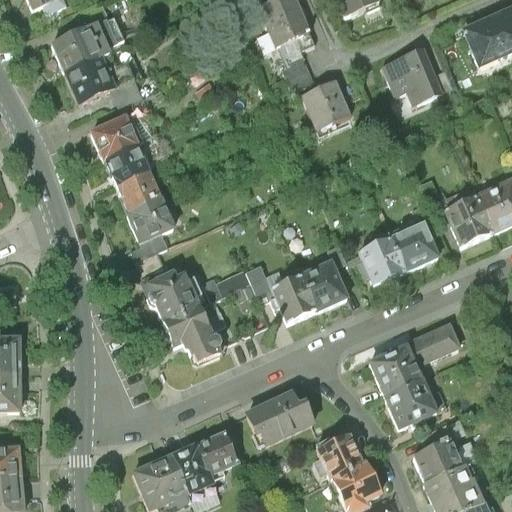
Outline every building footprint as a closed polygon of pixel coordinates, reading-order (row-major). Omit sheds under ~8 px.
[(23,0),(30,16),(37,11),(44,25),(70,13),(64,0),(23,0)] [(294,0),(277,0),(257,11),(267,33),(253,41),(261,59),(311,34),(294,0)] [(373,0),(332,0),(341,23),(376,7),(373,0)] [(511,21),(509,15),(462,36),(477,74),(511,57),(511,21)] [(98,31),(77,40),(89,68),(100,64),(110,59),(98,31)] [(62,80),(89,68),(77,40),(50,51),(62,80)] [(424,50),(379,68),(390,103),(406,98),(409,109),(445,98),(424,50)] [(114,96),(100,64),(89,68),(62,80),(76,112),(114,96)] [(335,81),(300,100),(316,136),(351,118),(335,81)] [(101,168),(109,164),(141,146),(156,137),(142,104),(87,134),(101,168)] [(120,191),(153,175),(141,146),(109,164),(120,191)] [(165,201),(153,175),(120,191),(131,218),(165,201)] [(511,178),(479,195),(495,235),(511,227),(511,178)] [(446,211),(461,251),(495,235),(479,195),(446,211)] [(139,248),(163,236),(183,227),(170,198),(165,201),(131,218),(128,220),(139,248)] [(408,277),(443,261),(428,226),(392,241),(408,277)] [(163,236),(139,248),(134,264),(141,280),(165,269),(159,253),(168,247),(163,236)] [(373,293),(408,277),(392,241),(357,256),(373,293)] [(302,277),(319,316),(351,300),(333,263),(302,277)] [(141,280),(158,321),(201,302),(186,272),(170,281),(165,269),(141,280)] [(287,332),(319,316),(302,277),(271,290),(287,332)] [(16,290),(0,291),(0,308),(18,306),(16,290)] [(201,302),(158,321),(171,350),(179,345),(197,368),(227,354),(201,302)] [(511,328),(511,305),(489,315),(497,335),(511,328)] [(451,327),(414,344),(425,368),(462,351),(451,327)] [(21,334),(0,334),(0,374),(22,374),(21,334)] [(367,365),(383,400),(430,379),(425,368),(414,344),(367,365)] [(22,374),(0,374),(0,414),(23,414),(22,374)] [(445,414),(430,379),(383,400),(399,435),(445,414)] [(300,395),(249,417),(263,449),(314,427),(300,395)] [(230,431),(198,444),(212,477),(244,464),(230,431)] [(350,435),(317,448),(333,484),(365,471),(350,435)] [(454,440),(412,458),(426,487),(467,468),(454,440)] [(198,444),(169,456),(182,489),(212,477),(198,444)] [(22,446),(0,447),(0,481),(0,482),(24,480),(22,446)] [(169,456),(134,470),(151,511),(186,497),(182,489),(169,456)] [(372,467),(365,471),(333,484),(344,511),(360,511),(372,507),(370,502),(384,495),(372,467)] [(467,468),(426,487),(423,488),(434,511),(472,511),(485,507),(467,468)] [(0,482),(0,481),(0,511),(26,511),(24,480),(0,482)]
